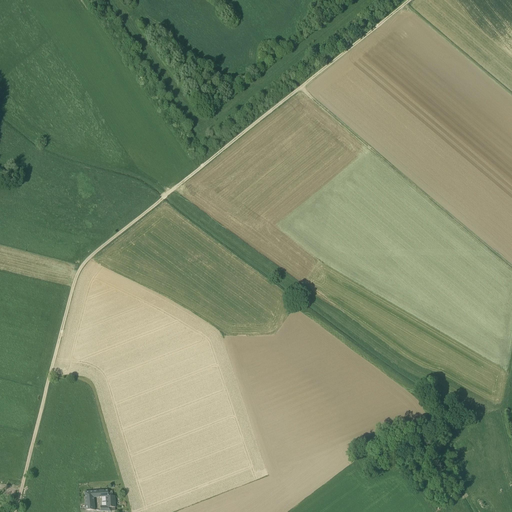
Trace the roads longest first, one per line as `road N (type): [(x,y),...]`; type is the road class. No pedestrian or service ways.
road 1 (track): [(14,511),(78,265),(299,88),(511,268)]
road 2 (track): [(410,0),(299,88)]
road 3 (track): [(435,511),(399,465),(366,477),(351,450)]
